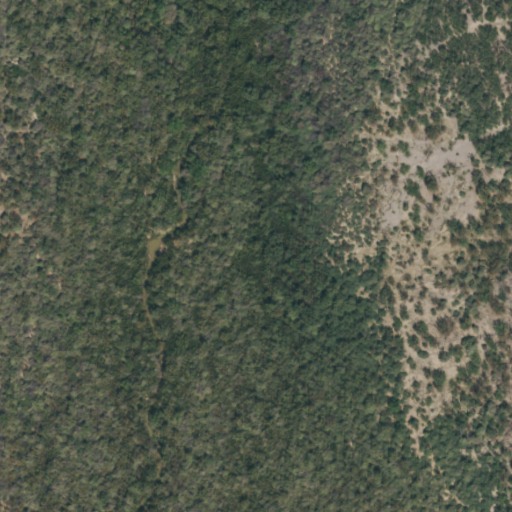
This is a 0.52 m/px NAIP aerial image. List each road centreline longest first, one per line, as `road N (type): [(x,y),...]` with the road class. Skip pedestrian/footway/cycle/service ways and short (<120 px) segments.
road 1 (residential): [(365,134),(266,108),(170,118),(67,173),(19,319),(19,511)]
road 2 (residential): [(511,352),(443,329),(365,231),(365,122),(404,43),(443,19),(511,10)]
